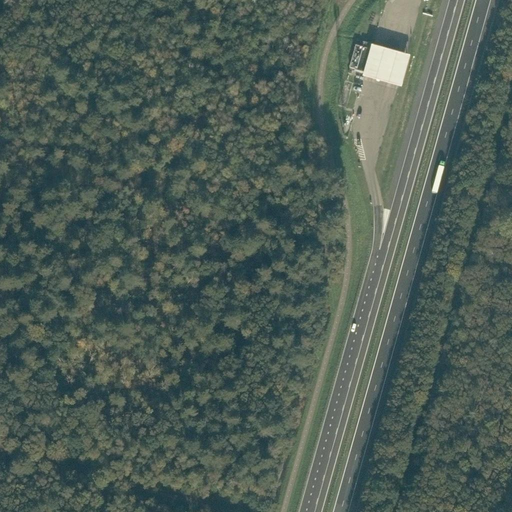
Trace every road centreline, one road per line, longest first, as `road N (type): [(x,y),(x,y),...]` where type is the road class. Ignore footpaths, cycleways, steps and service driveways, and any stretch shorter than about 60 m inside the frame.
road 1 (motorway): [(340,511),(483,0)]
road 2 (motorway): [(386,252),(314,511)]
road 3 (motorway): [(457,0),(386,252)]
